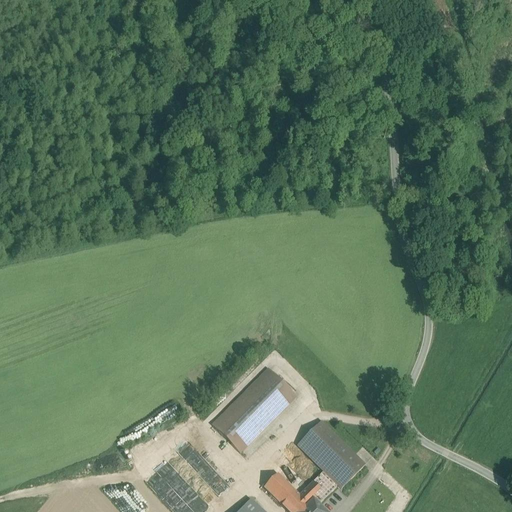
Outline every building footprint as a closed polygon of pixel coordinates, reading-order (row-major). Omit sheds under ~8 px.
[(272,370),(215,425),(242,452),(298,397),(272,370)] [(366,467),(323,423),(300,446),(326,472),(339,486),(343,490),(366,467)] [(177,511),(204,511),(231,489),(192,444),(180,455),(212,492),(202,501),(168,462),(146,481),(171,511),(174,508),(177,511)] [(326,472),(302,497),(310,505),(315,501),(318,499),(322,503),(339,486),(326,472)] [(302,497),(280,475),(266,488),(289,511),(302,511),(310,505),(302,497)] [(265,511),(254,501),(243,511),(265,511)] [(302,511),(325,511),(315,501),(310,505),(302,511)]
